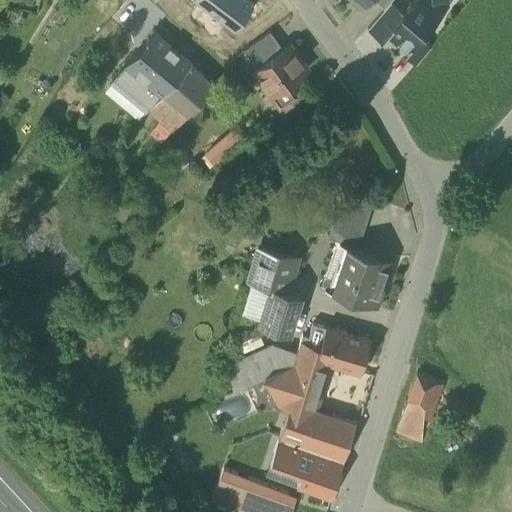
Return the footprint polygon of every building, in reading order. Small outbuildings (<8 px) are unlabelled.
[(253,5),(247,0),(193,0),(234,30),(253,5)] [(352,0),(363,9),(370,0),(352,0)] [(374,0),(384,8),(390,1),(391,0),(374,0)] [(443,0),(413,0),(411,2),(410,1),(402,11),(401,11),(404,14),(391,29),(392,29),(398,34),(395,39),(408,51),(409,51),(421,37),(427,30),(426,29),(446,5),(442,1),(443,0)] [(390,1),(384,8),(367,28),(382,41),(389,34),(392,29),(391,29),(404,14),(401,11),(402,11),(390,1)] [(392,29),(389,34),(395,39),(398,34),(392,29)] [(244,50),(257,67),(282,48),(270,31),(244,50)] [(154,32),(125,65),(111,81),(147,112),(161,95),(162,96),(191,63),(190,63),(190,62),(154,32)] [(409,51),(408,51),(405,55),(415,64),(431,46),(421,37),(409,51)] [(254,69),(273,94),(288,84),(306,70),(287,44),(282,48),(257,67),(254,69)] [(147,112),(171,132),(185,116),(214,83),(191,63),(162,96),(161,95),(147,112)] [(329,233),(358,242),(371,200),(342,191),(329,233)] [(358,242),(329,233),(328,237),(343,242),(348,244),(356,246),(358,242)] [(348,244),(343,242),(327,289),(333,290),(348,244)] [(333,290),(374,304),(390,257),(356,246),(348,244),(333,290)] [(271,287),(286,291),(296,257),(258,249),(249,281),(250,282),(270,288),(271,287)] [(270,288),(250,282),(241,313),(261,320),(270,288)] [(260,321),(288,329),(299,295),(286,291),(271,287),(270,288),(261,320),(260,321)] [(322,369),(324,360),(316,358),(325,325),(312,321),(308,334),(302,332),(294,362),(264,375),(273,394),(291,400),(304,404),(315,367),(322,369)] [(326,323),(325,325),(316,358),(324,360),(332,362),(360,371),(370,336),(326,323)] [(225,369),(234,389),(264,375),(294,362),(293,359),(295,352),(275,345),(225,369)] [(315,367),(304,404),(318,409),(332,362),(324,360),(322,369),(315,367)] [(424,417),(430,419),(442,381),(415,372),(403,410),(424,417)] [(291,400),(279,435),(344,457),(355,421),(318,409),(304,404),(291,400)] [(424,417),(403,410),(395,431),(424,441),(424,417)] [(344,457),(279,435),(269,461),(300,472),(296,486),(330,498),(344,457)] [(300,472),(269,461),(265,475),(296,486),(300,472)] [(212,499),(247,511),(281,511),(288,493),(224,468),(212,499)] [(290,511),(296,495),(288,493),(281,511),(290,511)]
